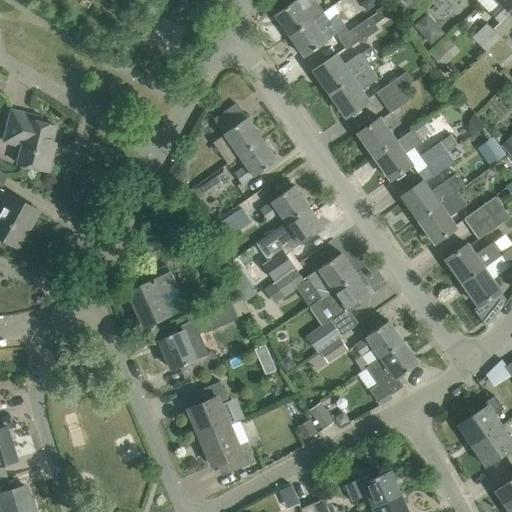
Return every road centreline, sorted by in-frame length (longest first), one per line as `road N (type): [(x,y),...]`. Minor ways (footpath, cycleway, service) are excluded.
road 1 (residential): [(468,369),(245,53),(220,40)]
road 2 (residential): [(86,289),(220,40)]
road 3 (residential): [(183,511),(86,289)]
road 4 (residential): [(203,511),(406,408)]
road 5 (residential): [(70,511),(35,395),(69,323)]
